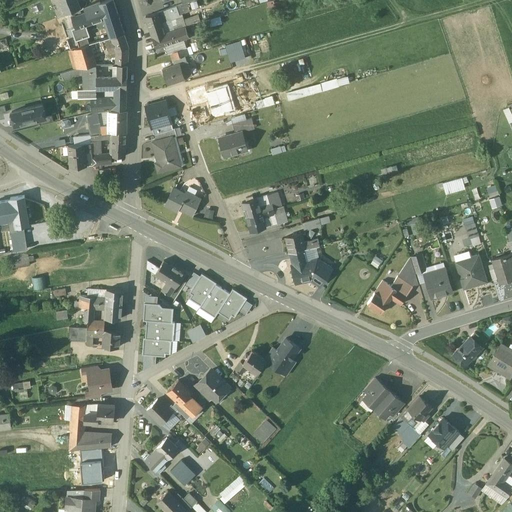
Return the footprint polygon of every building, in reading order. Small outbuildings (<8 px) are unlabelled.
[(58,0),(49,0),(58,18),(65,15),(58,0)] [(58,0),(65,15),(79,10),(75,0),(58,0)] [(122,34),(111,0),(99,4),(100,6),(104,19),(109,38),(122,34)] [(82,12),(73,15),(78,28),(85,26),(90,24),(104,19),(100,6),(85,11),(82,12)] [(159,13),(146,17),(150,32),(163,28),(160,17),(159,13)] [(191,18),(183,20),(185,27),(193,25),(191,18)] [(193,25),(185,27),(185,28),(188,38),(196,35),(193,25)] [(89,40),(85,26),(78,28),(73,30),(78,43),(89,40)] [(163,28),(150,32),(153,39),(165,35),(163,28)] [(185,28),(178,30),(181,40),(188,38),(185,28)] [(165,35),(153,39),(155,48),(181,40),(178,30),(165,35)] [(122,35),(104,41),(108,51),(108,53),(115,50),(128,47),(122,35)] [(251,36),(252,54),(266,54),(265,35),(251,36)] [(226,48),(220,49),(221,54),(227,53),(228,60),(243,58),(240,40),(225,43),(226,48)] [(104,41),(88,46),(92,56),(108,51),(104,41)] [(88,46),(74,50),(79,68),(81,68),(84,68),(95,66),(92,56),(88,46)] [(128,47),(115,50),(116,58),(128,58),(128,47)] [(187,48),(170,53),(173,60),(185,56),(189,55),(187,48)] [(185,56),(173,60),(174,65),(180,64),(186,62),(185,56)] [(47,58),(39,60),(41,66),(49,64),(47,58)] [(186,62),(180,64),(185,78),(191,76),(186,62)] [(174,65),(162,69),(167,84),(185,78),(180,64),(174,65)] [(127,65),(118,66),(118,73),(127,73),(127,65)] [(95,66),(84,68),(85,77),(85,80),(85,90),(96,88),(96,80),(95,71),(95,66)] [(63,81),(81,76),(81,68),(79,68),(61,74),(63,81)] [(127,73),(118,73),(118,78),(105,77),(104,88),(126,88),(127,73)] [(105,77),(96,80),(96,88),(104,88),(105,77)] [(286,93),(288,102),(351,83),(348,77),(286,93)] [(126,88),(117,88),(117,98),(126,97),(126,88)] [(72,99),(92,98),(95,97),(95,89),(85,90),(79,90),(79,91),(72,91),(72,99)] [(232,90),(224,92),(229,108),(232,107),(237,106),(232,90)] [(224,92),(212,96),(213,99),(205,101),(210,117),(218,115),(230,111),(229,108),(224,92)] [(273,96),(257,101),(259,108),(275,103),(273,96)] [(97,99),(95,97),(92,98),(93,112),(104,111),(104,99),(97,99)] [(117,98),(104,99),(104,111),(110,111),(110,112),(126,110),(126,97),(117,98)] [(171,123),(172,123),(165,101),(146,106),(152,128),(171,123)] [(511,104),(503,108),(511,132),(511,104)] [(43,105),(11,112),(15,126),(38,120),(46,118),(43,105)] [(230,111),(218,115),(220,121),(235,116),(232,107),(229,108),(230,111)] [(110,112),(108,112),(108,132),(112,132),(125,132),(126,124),(126,110),(110,112)] [(98,114),(87,116),(91,136),(101,134),(102,134),(98,114)] [(46,118),(38,120),(40,126),(53,122),(52,117),(46,118)] [(251,118),(232,123),(235,133),(241,131),(241,132),(254,128),(251,118)] [(171,123),(152,128),(154,134),(173,129),(171,123)] [(173,129),(154,134),(156,140),(170,137),(170,138),(176,136),(175,128),(173,129)] [(235,133),(219,137),(224,155),(246,149),(241,132),(241,131),(235,133)] [(102,134),(101,134),(91,136),(90,142),(107,139),(112,139),(112,132),(108,132),(102,134)] [(125,132),(112,132),(112,139),(111,155),(111,156),(111,157),(124,156),(125,132)] [(91,136),(74,137),(74,145),(83,145),(90,144),(90,142),(91,136)] [(183,165),(176,136),(170,138),(177,167),(181,166),(181,165),(183,165)] [(156,140),(152,142),(157,162),(155,163),(157,172),(177,167),(170,138),(170,137),(156,140)] [(74,145),(68,146),(70,168),(85,166),(84,155),(83,145),(74,145)] [(111,155),(103,156),(104,164),(111,164),(111,157),(111,156),(111,155)] [(94,157),(91,158),(92,166),(103,165),(104,164),(103,156),(94,157)] [(462,178),(443,183),(445,193),(464,188),(462,178)] [(187,193),(195,196),(198,190),(190,186),(187,193)] [(183,194),(172,189),(164,206),(177,212),(177,210),(191,216),(199,198),(195,196),(187,193),(185,191),(183,194)] [(269,203),(260,206),(261,212),(281,206),(277,192),(267,195),(269,203)] [(267,195),(257,197),(260,206),(269,203),(267,195)] [(499,195),(489,198),(492,207),(502,204),(499,195)] [(25,196),(11,198),(11,200),(0,201),(0,221),(8,220),(14,219),(15,226),(29,224),(25,196)] [(252,196),(248,197),(249,200),(242,202),(246,216),(261,212),(260,206),(257,197),(253,199),(252,196)] [(281,206),(261,212),(263,218),(269,216),(272,224),(277,223),(278,224),(286,222),(281,206)] [(213,212),(207,210),(205,217),(212,218),(213,212)] [(261,212),(246,216),(250,231),(266,227),(266,226),(263,218),(261,212)] [(269,216),(263,218),(266,226),(272,224),(269,216)] [(479,236),(473,218),(464,221),(470,238),(479,236)] [(320,219),(303,223),(305,232),(317,229),(323,228),(320,219)] [(16,230),(10,231),(13,251),(28,248),(24,229),(16,230)] [(302,233),(285,237),(289,253),(291,253),(304,250),(306,249),(302,233)] [(304,250),(291,253),(293,261),(306,258),(304,250)] [(511,252),(511,253),(492,259),(499,281),(511,277),(511,252)] [(422,253),(410,257),(415,272),(427,269),(422,253)] [(469,253),(454,257),(457,265),(470,261),(469,257),(471,257),(469,253)] [(28,254),(8,258),(10,268),(30,265),(30,262),(34,261),(34,256),(29,257),(28,254)] [(471,257),(469,257),(470,261),(457,265),(464,288),(487,281),(479,254),(471,257)] [(306,258),(293,261),(293,264),(292,264),(296,282),(311,279),(313,275),(322,281),(332,268),(317,258),(306,261),(306,258)] [(146,268),(155,273),(159,268),(147,260),(146,268)] [(184,274),(164,260),(159,268),(155,273),(168,282),(176,287),(184,274)] [(445,267),(424,273),(432,297),(453,291),(445,267)] [(189,298),(201,306),(214,284),(215,282),(201,273),(189,293),(192,294),(189,298)] [(32,276),(34,288),(43,287),(42,275),(32,276)] [(413,286),(398,275),(391,285),(397,289),(407,296),(413,286)] [(383,280),(375,292),(382,296),(390,284),(383,280)] [(170,296),(176,287),(168,282),(162,291),(170,296)] [(215,317),(218,312),(230,294),(214,284),(201,306),(199,307),(215,317)] [(390,284),(382,296),(375,292),(368,302),(381,312),(391,297),(397,289),(391,285),(390,284)] [(122,290),(107,289),(106,297),(105,303),(121,304),(122,290)] [(233,289),(230,294),(218,312),(229,320),(232,315),(235,317),(247,298),(233,289)] [(407,296),(397,289),(391,297),(401,304),(407,296)] [(94,296),(81,295),(80,301),(80,307),(85,307),(93,308),(94,302),(94,296)] [(143,320),(147,320),(172,322),(173,308),(162,307),(159,304),(145,302),(143,320)] [(121,304),(105,303),(105,309),(104,317),(120,318),(121,304)] [(93,308),(85,307),(84,320),(87,320),(92,320),(93,308)] [(147,320),(145,338),(172,340),(174,340),(176,322),(172,322),(147,320)] [(192,341),(205,334),(200,323),(186,329),(192,341)] [(87,327),(79,327),(78,340),(86,341),(86,334),(87,327)] [(104,329),(103,335),(102,345),(104,345),(113,346),(118,347),(119,330),(104,329)] [(486,341),(476,332),(471,338),(481,347),(486,341)] [(171,354),(172,340),(145,338),(143,338),(142,355),(166,356),(166,353),(171,354)] [(277,350),(270,360),(271,361),(282,369),(283,370),(291,358),(299,347),(286,338),(277,350)] [(481,347),(471,338),(465,343),(476,353),(481,347)] [(476,353),(465,343),(455,355),(465,364),(476,353)] [(511,349),(502,343),(489,364),(497,369),(499,366),(511,374),(511,349)] [(272,347),(264,358),(266,360),(270,362),(271,361),(270,360),(277,350),(272,347)] [(264,358),(252,349),(248,355),(246,353),(243,357),(246,358),(243,362),(243,363),(247,366),(257,373),(266,360),(264,358)] [(291,358),(283,370),(282,369),(281,371),(287,375),(296,362),(291,358)] [(243,362),(240,360),(235,368),(241,374),(247,366),(243,363),(243,362)] [(97,365),(82,367),(83,374),(88,373),(88,372),(97,371),(97,365)] [(109,369),(98,371),(97,371),(88,372),(88,373),(91,391),(91,392),(100,390),(112,389),(109,369)] [(229,386),(211,369),(204,377),(205,378),(201,383),(199,382),(201,384),(213,396),(217,399),(222,393),(220,391),(226,385),(228,387),(229,386)] [(375,377),(365,388),(369,392),(379,381),(375,377)] [(15,391),(31,387),(29,379),(13,383),(15,391)] [(192,392),(179,379),(168,391),(178,401),(181,403),(192,392)] [(369,392),(364,398),(375,407),(390,390),(380,380),(379,381),(369,392)] [(213,396),(201,384),(197,388),(209,400),(213,396)] [(390,390),(375,407),(385,416),(390,411),(400,399),(390,390)] [(201,405),(192,396),(194,393),(192,392),(181,403),(192,414),(187,419),(191,423),(204,411),(199,407),(201,405)] [(431,407),(419,397),(400,417),(412,428),(413,428),(413,427),(421,418),(423,421),(428,415),(426,413),(431,407)] [(172,412),(157,398),(147,409),(161,423),(172,412)] [(400,399),(390,411),(394,415),(405,403),(400,399)] [(181,403),(178,401),(173,405),(177,410),(186,418),(187,419),(192,414),(181,403)] [(113,404),(97,403),(97,414),(85,413),(84,421),(98,422),(98,420),(112,421),(113,404)] [(97,403),(86,404),(85,413),(97,414),(97,403)] [(86,404),(72,404),(71,428),(84,429),(84,421),(85,413),(86,404)] [(186,418),(177,410),(173,414),(182,422),(186,418)] [(10,414),(0,414),(0,428),(11,427),(10,414)] [(412,428),(400,417),(393,426),(405,436),(412,428)] [(459,431),(444,418),(429,434),(445,448),(446,445),(458,432),(459,431)] [(276,429),(267,420),(254,433),(263,442),(276,429)] [(216,425),(210,430),(215,435),(221,429),(216,425)] [(412,428),(405,436),(406,437),(413,443),(421,434),(413,427),(413,428),(412,428)] [(71,428),(69,450),(80,449),(99,447),(100,433),(84,432),(84,429),(71,428)] [(464,437),(458,432),(446,445),(452,451),(464,437)] [(111,433),(100,433),(99,447),(102,447),(110,446),(111,433)] [(178,448),(167,437),(157,448),(150,455),(147,452),(142,457),(159,473),(166,466),(163,463),(178,448)] [(406,437),(402,442),(409,448),(413,443),(406,437)] [(99,447),(80,449),(83,481),(105,479),(102,447),(99,447)] [(511,463),(505,459),(487,485),(506,499),(509,495),(511,490),(511,487),(511,488),(502,481),(511,466),(511,463)] [(181,461),(171,471),(185,484),(195,474),(181,461)] [(218,492),(226,501),(247,481),(239,472),(218,492)] [(483,489),(476,484),(470,494),(477,498),(483,489)] [(99,489),(85,489),(84,497),(93,498),(93,499),(95,499),(98,499),(99,489)] [(177,500),(168,490),(156,501),(167,511),(186,511),(188,510),(177,500)] [(84,497),(67,496),(66,508),(68,509),(67,511),(93,511),(95,499),(93,499),(93,498),(84,497)] [(192,506),(181,496),(177,500),(188,510),(192,506)] [(228,511),(230,510),(219,500),(211,508),(214,510),(212,511),(228,511)]
